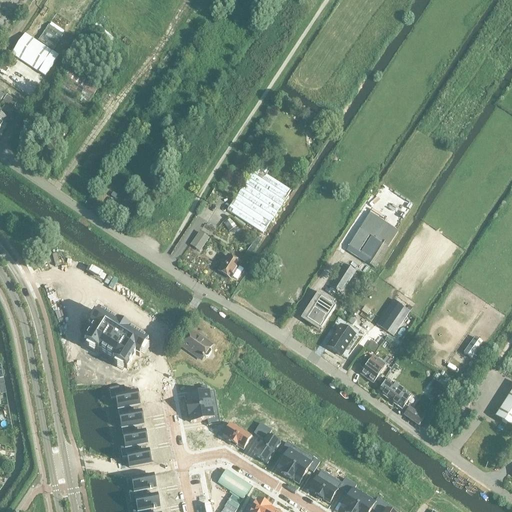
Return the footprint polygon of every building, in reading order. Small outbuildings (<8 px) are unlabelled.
[(38,41),(53,51),(64,34),(49,24),(38,41)] [(11,54),(45,76),(58,56),(25,34),(11,54)] [(100,84),(75,68),(70,66),(49,99),(79,118),(87,106),(100,84)] [(12,116),(11,115),(14,111),(12,110),(17,103),(7,96),(2,103),(4,105),(1,108),(0,107),(0,127),(6,119),(9,121),(12,116)] [(257,168),(255,167),(227,211),(263,234),(291,191),(266,175),(270,169),(260,163),(257,168)] [(127,198),(118,212),(125,216),(134,203),(127,198)] [(358,258),(375,269),(399,232),(370,214),(346,250),(358,258)] [(230,219),(223,224),(229,232),(236,226),(230,219)] [(200,252),(209,239),(199,232),(190,245),(200,252)] [(249,256),(259,243),(255,240),(245,253),(249,256)] [(231,279),(232,277),(237,280),(243,270),(238,267),(240,264),(228,256),(218,271),(231,279)] [(281,264),(276,256),(270,259),(275,268),(281,264)] [(355,272),(344,265),(330,287),(336,291),(336,292),(337,293),(338,292),(341,294),(355,272)] [(333,298),(335,294),(325,288),(322,292),(333,298)] [(312,309),(305,320),(321,330),(336,308),(316,296),(309,307),(312,309)] [(393,337),(410,312),(393,299),(376,325),(393,337)] [(367,315),(370,310),(365,306),(361,311),(367,315)] [(94,329),(85,343),(98,352),(99,351),(113,360),(113,361),(126,369),(135,355),(139,357),(147,343),(130,332),(117,323),(116,324),(99,313),(90,327),(94,329)] [(341,326),(327,347),(341,357),(355,336),(341,326)] [(208,357),(211,352),(211,350),(209,349),(212,345),(193,332),(182,346),(201,360),(204,356),(206,357),(208,357)] [(388,335),(384,340),(396,348),(400,343),(388,335)] [(483,344),(475,338),(464,354),(472,359),(483,344)] [(374,353),(379,346),(372,342),(368,348),(374,353)] [(366,357),(359,366),(364,370),(361,375),(373,384),(386,367),(373,357),(371,360),(366,357)] [(443,387),(434,382),(431,386),(440,392),(443,387)] [(402,410),(411,397),(393,383),(389,388),(384,384),(378,392),(381,395),(397,407),(397,406),(402,410)] [(124,387),(109,390),(111,399),(116,398),(118,409),(128,407),(139,405),(137,392),(125,395),(124,387)] [(202,394),(186,397),(187,403),(186,403),(187,410),(216,405),(214,392),(207,393),(206,387),(201,388),(202,394)] [(511,392),(496,418),(511,427),(511,392)] [(216,405),(187,410),(189,417),(190,417),(191,423),(207,420),(209,426),(220,424),(216,405)] [(128,407),(118,409),(121,429),(131,427),(143,425),(141,412),(129,414),(128,407)] [(418,426),(424,419),(409,408),(404,415),(418,426)] [(260,424),(254,435),(259,438),(265,428),(260,424)] [(231,426),(223,438),(229,441),(237,447),(244,450),(251,438),(231,426)] [(133,434),(131,427),(121,429),(125,449),(147,444),(144,432),(133,434)] [(264,441),(254,457),(266,465),(279,444),(267,437),(271,431),(265,428),(259,438),(264,441)] [(286,457),(277,471),(282,474),(282,475),(288,479),(303,453),(287,443),(280,453),(286,457)] [(135,447),(125,449),(127,457),(129,468),(151,464),(148,451),(137,454),(135,447)] [(303,453),(288,479),(293,482),(294,482),(299,485),(308,471),(313,474),(319,464),(303,453)] [(226,469),(217,483),(244,499),(252,485),(226,469)] [(321,472),(309,491),(316,495),(315,495),(324,500),(330,504),(339,490),(341,485),(321,472)] [(134,492),(129,493),(130,501),(135,500),(145,498),(144,491),(155,489),(153,476),(131,480),(134,492)] [(341,485),(339,490),(344,493),(351,483),(345,479),(341,485)] [(349,496),(340,510),(342,511),(354,511),(364,497),(354,491),(356,486),(351,483),(344,493),(349,496)] [(221,511),(235,511),(243,499),(232,493),(221,511)] [(145,498),(135,500),(137,511),(147,511),(148,511),(159,508),(157,496),(145,498)] [(364,497),(354,511),(370,511),(372,510),(374,511),(377,511),(383,503),(377,499),(375,503),(364,497)] [(265,511),(269,507),(258,501),(251,511),(265,511)]
